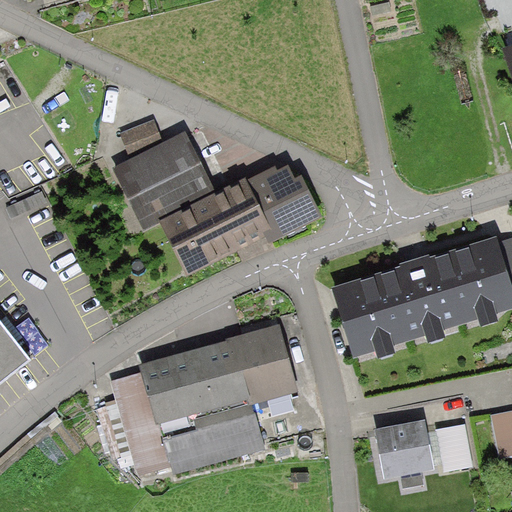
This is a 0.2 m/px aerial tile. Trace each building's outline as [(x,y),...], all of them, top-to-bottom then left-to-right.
[(154,120),(122,133),(134,159),(165,144),(154,120)] [(161,223),(217,195),(186,133),(134,159),(115,169),(146,230),(161,223)] [(278,168),(249,182),(273,233),(266,238),(270,246),(323,219),(302,177),(294,180),(288,167),(279,171),(278,168)] [(217,195),(161,223),(187,279),(266,238),(273,233),(249,182),(248,179),(217,195)] [(44,192),(6,207),(11,219),(49,204),(44,192)] [(426,262),(333,290),(354,358),(374,352),(377,361),(396,355),(394,347),(425,337),(428,346),(447,340),(444,332),(479,322),(481,330),(500,324),(497,315),(511,310),(511,240),(498,245),(496,240),(426,262)] [(0,386),(36,360),(0,314),(0,386)] [(205,348),(140,366),(142,374),(158,429),(250,403),(251,406),(299,391),(280,325),(238,337),(226,340),(226,342),(205,348)] [(158,429),(142,374),(113,382),(138,476),(170,469),(158,429)] [(251,406),(250,403),(158,429),(170,469),(173,477),(265,447),(251,406)] [(511,411),(492,415),(500,459),(511,456),(511,411)] [(56,414),(0,461),(0,475),(63,422),(56,414)] [(426,421),(377,431),(387,483),(401,481),(403,491),(427,486),(425,476),(437,474),(430,437),(426,421)] [(468,424),(437,430),(444,473),(476,467),(468,424)]
